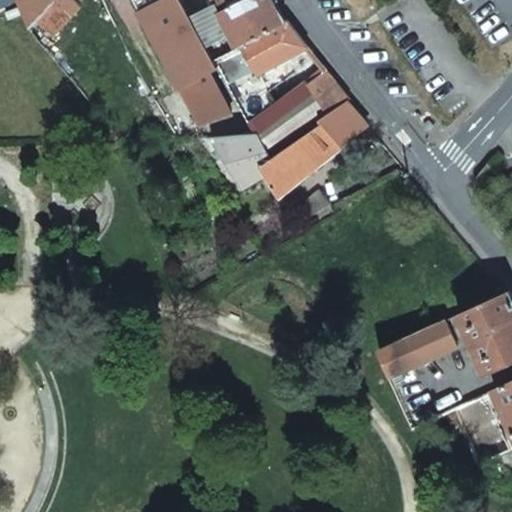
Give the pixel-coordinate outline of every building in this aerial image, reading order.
[(18,0),(32,29),(54,5),(55,5),(52,0),(18,0)] [(166,0),(143,13),(195,111),(198,110),(207,126),(244,112),(216,61),(205,41),(198,29),(182,0),(166,0)] [(239,48),(288,21),(282,13),(275,0),(253,0),(225,15),(198,29),(205,41),(230,28),(239,48)] [(218,0),(225,15),(253,0),(218,0)] [(267,73),(310,47),(288,21),(239,48),(216,61),(244,112),(249,123),(251,125),(281,102),(267,73)] [(205,41),(216,61),(239,48),(230,28),(205,41)] [(349,103),(353,99),(328,70),(311,83),(309,81),(289,96),(281,102),(251,125),(256,134),(259,134),(274,159),(325,126),(322,123),(349,103)] [(283,87),(289,96),(309,81),(306,77),(302,80),(298,75),(283,87)] [(322,123),(325,126),(344,149),(370,129),(349,103),(322,123)] [(325,126),(274,159),(262,167),(267,175),(280,199),(344,149),(325,126)] [(256,134),(212,138),(243,188),(267,175),(262,167),(274,159),(259,134),(256,134)] [(250,199),(241,205),(252,221),(261,214),(250,199)] [(511,295),(510,292),(467,313),(380,353),(390,379),(471,340),(487,376),(511,365),(511,295)] [(511,430),(511,384),(510,385),(494,393),(497,400),(511,430)] [(510,451),(500,430),(469,445),(481,465),(496,458),(505,453),(510,451)]
